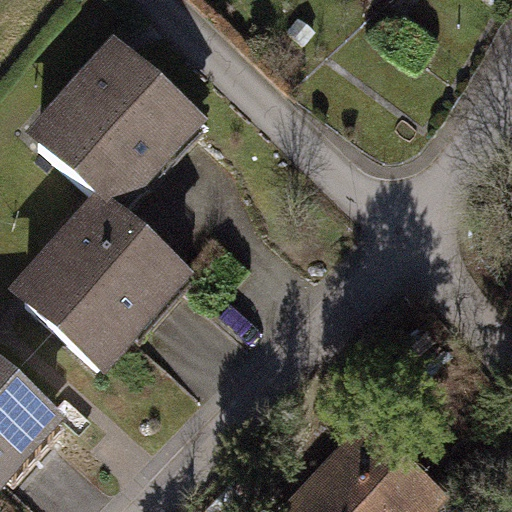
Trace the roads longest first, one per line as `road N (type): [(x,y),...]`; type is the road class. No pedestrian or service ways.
road 1 (residential): [(155,511),(405,238)]
road 2 (residential): [(164,0),(405,238)]
road 3 (residential): [(405,238),(511,86)]
road 4 (residential): [(405,238),(511,362)]
